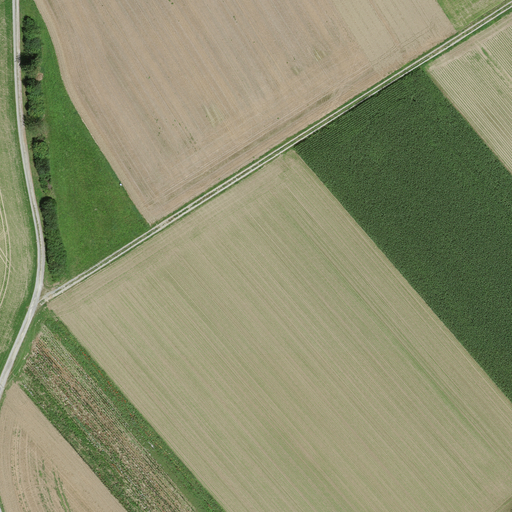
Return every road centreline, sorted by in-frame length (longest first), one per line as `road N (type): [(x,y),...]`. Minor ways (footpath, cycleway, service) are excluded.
road 1 (track): [(34,303),(511,3)]
road 2 (track): [(34,303),(41,265),(17,94),(15,0)]
